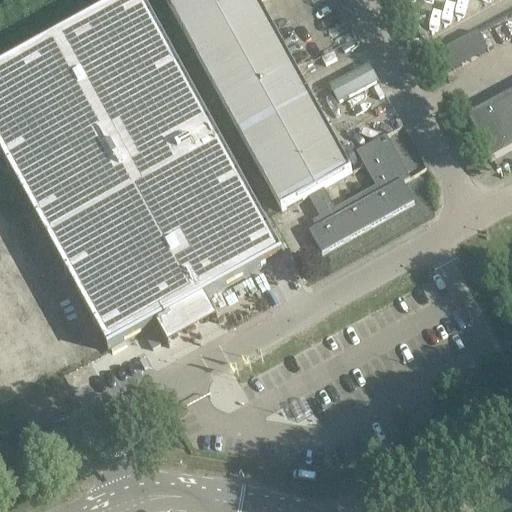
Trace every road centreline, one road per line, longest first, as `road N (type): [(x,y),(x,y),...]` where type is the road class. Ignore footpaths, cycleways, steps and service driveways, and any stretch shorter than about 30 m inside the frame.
road 1 (unclassified): [(479,218),(129,409),(120,438),(130,495)]
road 2 (unclassified): [(350,0),(479,218)]
road 3 (unclassified): [(346,511),(511,429)]
road 4 (unclassified): [(130,495),(293,511)]
road 5 (unknown): [(390,68),(511,5)]
